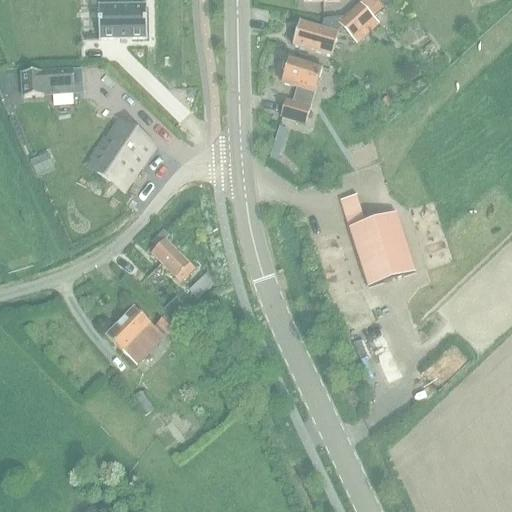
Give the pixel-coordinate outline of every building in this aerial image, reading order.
[(351,24),(367,10),(360,2),(344,16),(351,24)] [(146,35),(146,5),(101,6),(101,36),(146,35)] [(332,56),(338,31),(299,22),(293,47),(332,56)] [(287,103),(283,120),(308,127),(323,68),(289,60),(282,86),(298,90),(294,105),(287,103)] [(43,97),(42,89),(82,86),(81,70),(21,74),(23,98),(43,97)] [(279,126),(272,151),(279,154),(287,128),(279,126)] [(150,149),(119,127),(104,149),(100,147),(92,159),(95,161),(95,163),(126,185),(150,149)] [(368,288),(415,273),(396,215),(366,225),(349,230),(368,288)] [(184,281),(196,268),(167,240),(152,256),(178,281),(182,278),(184,281)] [(188,291),(196,301),(213,286),(204,277),(188,291)] [(106,336),(127,357),(136,365),(166,333),(174,341),(182,332),(165,315),(154,327),(133,308),(106,336)] [(191,325),(197,319),(190,312),(184,318),(191,325)] [(377,322),(363,328),(388,383),(402,377),(377,322)] [(143,392),(134,398),(146,415),(155,409),(143,392)] [(153,432),(126,396),(113,406),(140,442),(153,432)]
